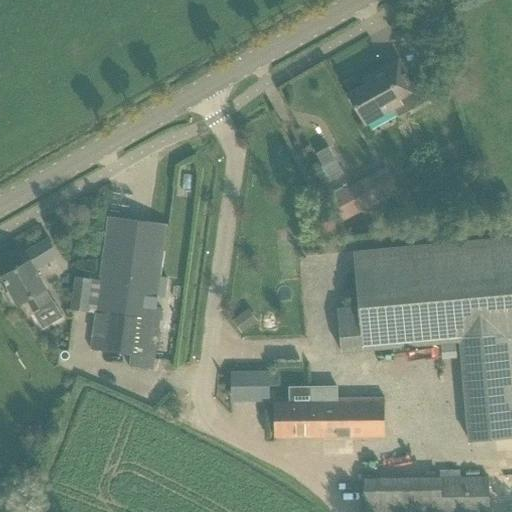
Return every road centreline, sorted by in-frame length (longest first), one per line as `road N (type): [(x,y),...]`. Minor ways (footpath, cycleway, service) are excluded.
road 1 (track): [(335,511),(273,460),(196,420),(234,151),(201,90)]
road 2 (tertiary): [(0,207),(359,0)]
